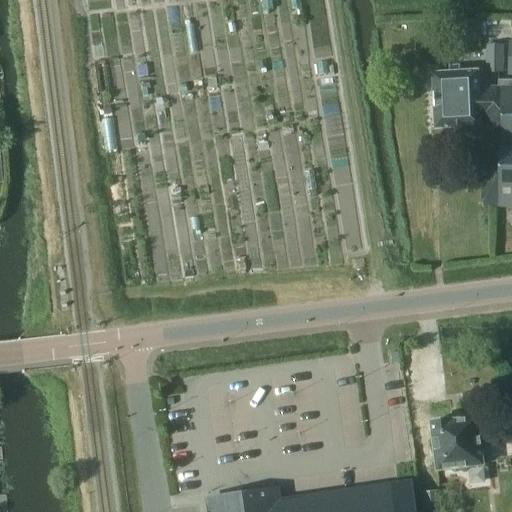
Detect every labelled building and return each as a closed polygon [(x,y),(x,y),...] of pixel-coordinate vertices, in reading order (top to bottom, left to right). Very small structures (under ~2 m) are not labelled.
[(89,0),(91,11),(114,8),(112,0),(89,0)] [(503,73),(503,45),(486,45),(486,73),(503,73)] [(479,87),(478,71),(433,74),(436,129),(480,127),(483,206),(511,206),(511,79),(499,81),(498,88),(479,87)] [(358,203),(334,208),(337,223),(329,225),(335,252),(367,244),(358,203)] [(171,278),(318,262),(314,226),(256,232),(257,242),(236,244),(234,226),(208,228),(209,240),(176,243),(177,252),(168,253),(171,278)] [(479,432),(478,418),(452,421),(452,420),(431,422),(436,472),(483,466),(481,453),(487,452),(485,432),(479,432)] [(511,438),(511,420),(494,423),(496,440),(511,438)] [(238,507),(218,510),(217,511),(415,511),(411,482),(279,502),(277,488),(236,494),(238,507)] [(439,511),(436,492),(421,494),(424,511),(439,511)]
